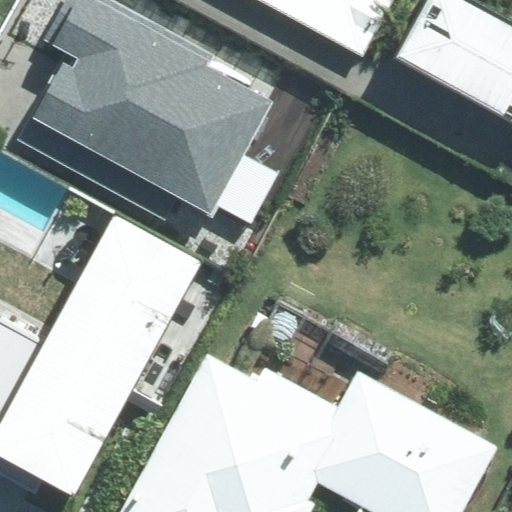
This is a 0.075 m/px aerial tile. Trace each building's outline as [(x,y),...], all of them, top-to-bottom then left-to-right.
[(270,101),(85,0),(64,0),(43,38),(70,53),(36,113),(210,209),(270,101)] [(261,0),(369,57),(399,0),(261,0)] [(511,21),(473,0),(424,0),(395,53),(511,117),(511,21)] [(38,494),(45,483),(73,499),(205,263),(116,213),(103,237),(98,235),(96,231),(93,228),(89,227),(86,227),(82,227),(79,229),(76,232),(74,235),(74,239),(75,243),(77,247),(80,249),(84,251),(88,251),(94,254),(43,344),(0,320),(0,472),(5,476),(38,494)] [(265,374),(215,349),(128,511),(301,511),(320,477),(387,511),(464,511),(502,439),(362,367),(345,400),(271,362),(265,374)]
